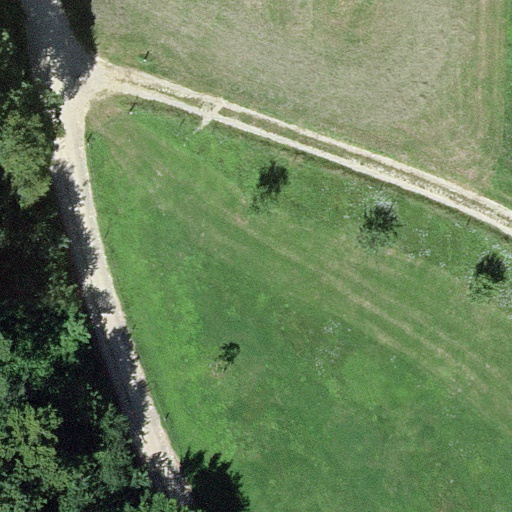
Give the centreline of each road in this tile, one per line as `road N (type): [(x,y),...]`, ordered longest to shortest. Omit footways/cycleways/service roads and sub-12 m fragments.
road 1 (track): [(27,0),(98,344),(170,511)]
road 2 (track): [(511,234),(169,97),(47,72)]
